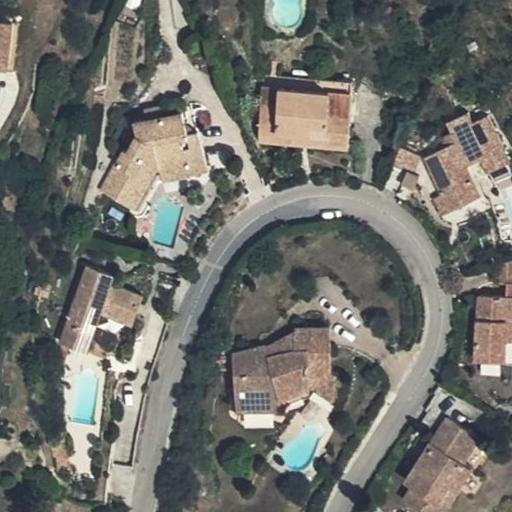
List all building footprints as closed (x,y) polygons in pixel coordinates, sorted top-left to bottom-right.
[(0,57),(9,58),(12,22),(0,21),(0,57)] [(0,69),(8,70),(9,58),(0,57),(0,69)] [(350,111),(351,81),(330,80),(331,90),(330,110),(350,111)] [(277,102),(275,134),(323,137),(323,146),(348,147),(350,111),(330,110),(331,90),(278,88),(277,102)] [(104,109),(105,96),(95,95),(94,108),(104,109)] [(261,101),(260,134),(275,134),(277,102),(261,101)] [(147,121),(164,116),(161,107),(144,111),(147,121)] [(101,192),(134,210),(158,167),(161,177),(208,164),(198,131),(188,134),(182,111),(164,116),(147,121),(134,125),(136,136),(132,144),(128,152),(123,150),(101,192)] [(458,207),(460,207),(482,197),(467,166),(480,160),(487,174),(511,162),(489,114),(473,121),(469,112),(447,122),(451,132),(432,142),(436,152),(423,158),(440,193),(450,190),(458,207)] [(124,140),(132,144),(136,136),(134,125),(124,119),(115,135),(124,140)] [(323,137),(275,134),(275,143),(323,146),(323,137)] [(120,148),(123,150),(128,152),(132,144),(124,140),(120,148)] [(400,146),(391,164),(411,173),(419,154),(400,146)] [(208,164),(161,177),(164,184),(209,170),(208,164)] [(441,216),(458,207),(450,190),(440,193),(433,197),(441,216)] [(511,257),(497,262),(497,282),(507,283),(507,294),(482,294),(479,359),(510,360),(511,339),(511,257)] [(69,345),(88,352),(101,314),(121,321),(132,289),(112,282),(102,278),(105,269),(87,263),(60,342),(69,345)] [(5,307),(4,309),(12,311),(26,270),(18,267),(5,307)] [(115,273),(105,269),(102,278),(112,282),(115,273)] [(168,309),(175,282),(151,276),(145,303),(168,309)] [(132,289),(121,321),(132,325),(144,293),(132,289)] [(269,345),(268,344),(233,355),(236,411),(282,408),(281,406),(279,400),(310,387),(310,372),(333,371),(332,326),(295,327),(295,330),(293,346),(268,353),(269,345)] [(295,330),(269,345),(268,353),(293,346),(295,330)] [(63,365),(69,345),(60,342),(54,362),(63,365)] [(340,404),(343,396),(332,385),(339,377),(333,372),(333,371),(310,372),(310,387),(312,388),(340,404)] [(343,396),(347,385),(339,377),(332,385),(343,396)] [(279,400),(281,406),(310,395),(310,387),(279,400)] [(449,415),(433,440),(452,453),(467,427),(449,415)] [(412,485),(403,498),(403,499),(421,511),(430,496),(440,502),(451,486),(458,491),(473,466),(466,461),(481,435),(467,427),(452,453),(433,440),(406,481),(412,485)] [(51,446),(54,459),(69,455),(66,443),(51,446)] [(69,455),(54,459),(57,473),(72,469),(69,455)] [(447,507),(458,491),(451,486),(440,502),(447,507)] [(430,496),(421,511),(423,511),(444,511),(447,507),(440,502),(430,496)] [(59,511),(61,500),(53,500),(52,511),(59,511)]
